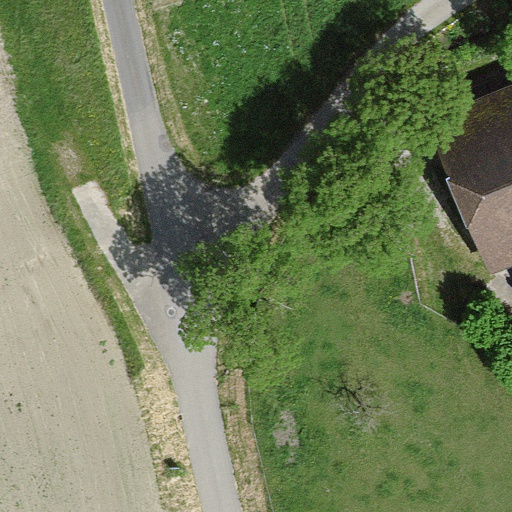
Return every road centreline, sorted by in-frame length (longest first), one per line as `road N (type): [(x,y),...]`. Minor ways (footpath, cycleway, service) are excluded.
road 1 (unclassified): [(223,511),(120,0)]
road 2 (track): [(178,293),(379,61),(445,0)]
